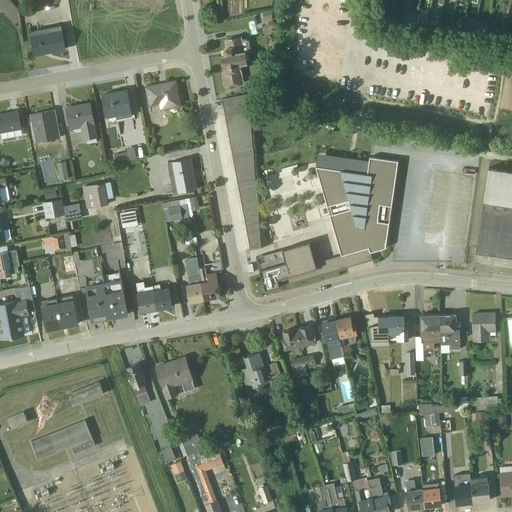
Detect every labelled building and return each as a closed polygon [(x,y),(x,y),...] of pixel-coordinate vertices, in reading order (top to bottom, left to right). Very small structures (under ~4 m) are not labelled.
[(504,0),(498,35),(511,37),(511,34),(504,33),(511,0),(504,0)] [(417,9),(405,7),(404,18),(415,19),(417,9)] [(265,19),(272,17),(273,9),(263,10),(265,19)] [(418,20),(428,21),(429,13),(419,12),(418,20)] [(466,29),(475,31),(476,25),(476,22),(468,20),(466,29)] [(476,25),(475,31),(487,33),(489,24),(479,22),(478,25),(476,25)] [(35,52),(66,47),(61,23),(31,29),(35,52)] [(224,67),(241,63),(248,62),(248,60),(246,54),(246,50),(251,49),(248,36),(243,37),(242,34),(225,38),(226,46),(225,46),(223,49),(224,51),(224,53),(220,53),(222,63),(223,67),(224,67)] [(241,63),(224,67),(224,69),(222,70),(225,85),(244,81),(241,63)] [(160,107),(180,104),(176,79),(146,84),(150,104),(159,102),(160,107)] [(117,117),(133,114),(128,87),(103,91),(107,115),(117,114),(117,117)] [(224,105),(249,100),(247,92),(222,97),(224,105)] [(88,142),(98,140),(97,135),(98,135),(91,100),(66,104),(70,127),(81,125),(84,138),(87,137),(88,142)] [(249,100),(224,105),(225,113),(250,109),(249,100)] [(36,140),(60,135),(56,107),(30,112),(36,140)] [(0,111),(0,131),(1,131),(2,137),(22,133),(21,127),(23,127),(19,108),(0,111)] [(250,109),(225,113),(231,147),(253,143),(250,109)] [(373,133),(371,142),(391,145),(392,136),(373,133)] [(253,143),(231,147),(244,214),(259,211),(253,143)] [(115,161),(126,159),(125,152),(114,154),(115,161)] [(263,266),(260,267),(266,288),(347,265),(345,260),(371,252),(371,250),(386,246),(398,159),(370,155),(369,159),(318,152),(316,165),(341,253),(322,259),(316,238),(276,249),(279,262),(263,266)] [(0,161),(0,164),(7,168),(11,159),(3,156),(0,161)] [(173,191),(178,190),(178,191),(197,187),(192,156),(168,160),(173,191)] [(66,159),(57,161),(60,178),(63,177),(63,181),(70,180),(69,176),(66,159)] [(297,163),(282,167),(283,171),(298,167),(297,163)] [(511,169),(488,166),(476,250),(511,254),(511,169)] [(0,200),(9,199),(10,196),(6,175),(0,176),(0,203),(0,202),(0,200)] [(87,206),(109,202),(105,180),(83,184),(87,206)] [(50,195),(57,194),(56,187),(49,188),(50,195)] [(208,193),(198,194),(200,205),(203,204),(202,197),(208,196),(208,193)] [(190,196),(192,208),(200,207),(200,205),(198,194),(190,196)] [(46,216),(66,212),(63,196),(43,200),(46,216)] [(165,220),(183,217),(181,204),(187,203),(186,197),(162,200),(165,220)] [(71,217),(79,215),(77,207),(69,209),(71,217)] [(123,225),(138,223),(136,209),(121,211),(123,225)] [(259,211),(244,214),(250,248),(262,246),(259,211)] [(67,249),(73,248),(72,245),(70,233),(69,231),(50,235),(50,236),(45,237),(47,243),(53,242),(55,249),(66,246),(67,249)] [(20,264),(17,248),(9,250),(0,251),(0,275),(12,273),(12,271),(19,270),(18,264),(20,264)] [(279,262),(276,249),(256,255),(260,267),(263,266),(279,262)] [(345,260),(347,265),(373,258),(371,252),(345,260)] [(205,298),(199,267),(197,255),(186,257),(190,281),(186,282),(189,301),(205,299),(205,298)] [(206,272),(214,271),(212,261),(205,263),(205,266),(206,272)] [(219,284),(217,271),(215,270),(214,271),(206,272),(205,266),(199,267),(205,298),(221,295),(220,288),(221,288),(220,284),(219,284)] [(110,315),(128,312),(120,271),(103,274),(110,315)] [(93,318),(110,315),(103,274),(94,276),(94,279),(86,280),(93,318)] [(142,311),(158,308),(153,283),(145,285),(144,279),(136,280),(142,311)] [(153,283),(158,308),(174,305),(170,285),(161,287),(160,282),(153,283)] [(27,313),(30,312),(27,298),(33,297),(30,283),(15,286),(18,299),(0,301),(0,324),(2,336),(11,335),(11,336),(16,335),(15,334),(24,332),(24,331),(28,330),(30,328),(27,313)] [(57,296),(63,326),(80,322),(75,296),(74,296),(73,292),(57,296)] [(47,329),(63,326),(57,296),(42,299),(47,329)] [(489,339),(496,338),(496,329),(495,310),(472,310),(473,339),(489,338),(489,339)] [(439,312),(440,339),(441,350),(450,350),(450,346),(460,346),(460,326),(460,319),(456,319),(456,311),(439,312)] [(440,339),(439,312),(421,312),(420,313),(421,331),(422,341),(423,341),(423,347),(434,347),(434,340),(440,339)] [(397,338),(408,338),(407,321),(404,321),(404,313),(389,314),(389,337),(397,337),(397,338)] [(345,353),(345,354),(346,356),(352,354),(352,352),(350,341),(354,340),(356,337),(355,332),(357,332),(355,322),(352,322),(351,314),(336,318),(345,353)] [(331,356),(345,353),(336,318),(331,318),(321,320),(323,328),(321,329),(324,340),(327,339),(331,356)] [(297,326),(302,344),(318,340),(316,329),(313,330),(312,323),(297,326)] [(285,348),(302,344),(297,326),(282,329),(284,336),(282,337),(285,348)] [(414,349),(406,349),(406,372),(408,373),(408,377),(413,377),(414,372),(415,372),(414,349)] [(247,365),(241,367),(248,387),(270,379),(269,377),(281,373),(277,360),(269,362),(272,369),(266,371),(260,350),(244,355),(247,365)] [(304,354),(307,366),(316,364),(314,352),(304,354)] [(185,354),(156,364),(166,396),(179,392),(176,383),(182,381),(185,389),(196,386),(185,354)] [(298,375),(308,372),(307,366),(304,354),(291,357),(293,365),(295,364),(298,375)] [(461,382),(468,381),(467,358),(459,358),(460,372),(461,372),(461,382)] [(147,380),(140,361),(126,366),(140,403),(151,399),(144,381),(147,380)] [(72,389),(77,402),(104,391),(99,379),(72,389)] [(303,394),(309,392),(307,386),(301,389),(303,394)] [(443,403),(444,409),(461,408),(460,407),(468,407),(468,393),(460,394),(460,401),(443,403)] [(473,408),(505,405),(504,395),(498,395),(498,393),(472,395),(473,408)] [(339,413),(356,409),(354,402),(337,406),(339,413)] [(439,410),(444,409),(443,403),(432,403),(432,402),(418,402),(419,411),(439,410)] [(376,405),(357,411),(359,417),(378,411),(376,405)] [(7,415),(12,425),(28,419),(24,408),(7,415)] [(476,419),(486,418),(485,408),(475,409),(476,419)] [(440,422),(439,410),(425,412),(426,424),(440,422)] [(498,426),(507,425),(505,412),(496,413),(498,426)] [(86,417),(32,439),(39,456),(71,443),(74,451),(96,442),(86,417)] [(450,417),(441,418),(442,430),(452,429),(450,417)] [(272,434),(279,432),(279,430),(282,428),(280,421),(267,426),(270,433),(271,432),(272,434)] [(308,427),(311,440),(317,438),(314,428),(313,429),(312,426),(308,427)] [(198,431),(178,438),(184,453),(204,446),(198,431)] [(171,443),(162,447),(167,459),(176,456),(171,443)] [(403,461),(401,447),(392,448),(393,462),(403,461)] [(226,467),(219,448),(195,457),(197,463),(196,463),(209,497),(204,499),(209,511),(223,511),(224,511),(206,468),(213,465),(215,471),(226,467)] [(353,477),(357,476),(354,464),(356,463),(355,458),(351,459),(348,449),(342,450),(344,460),(343,461),(348,478),(353,477)] [(181,459),(171,462),(178,479),(188,476),(181,459)] [(379,462),(380,470),(389,468),(388,460),(379,462)] [(511,462),(500,464),(500,470),(499,470),(501,495),(511,493),(511,462)] [(456,502),(473,501),(471,475),(470,470),(454,472),(456,502)] [(471,475),(473,501),(491,499),(488,478),(487,473),(471,475)] [(357,476),(353,477),(356,487),(355,488),(359,507),(361,507),(362,511),(376,511),(368,477),(367,475),(367,474),(357,476)] [(379,474),(368,477),(376,511),(384,511),(391,510),(389,503),(391,502),(392,502),(390,493),(389,492),(388,492),(388,489),(384,490),(379,474)] [(408,507),(425,505),(423,485),(416,486),(415,476),(406,478),(407,485),(405,485),(406,498),(407,498),(408,507)] [(423,485),(425,505),(442,503),(440,483),(438,483),(437,479),(422,480),(423,485)] [(328,486),(334,511),(348,511),(344,495),(337,496),(334,480),(324,482),(326,487),(328,486)] [(273,497),(268,482),(259,485),(264,501),(273,497)] [(334,511),(328,486),(326,487),(324,482),(320,483),(324,498),(317,500),(319,506),(318,507),(319,510),(314,511),(313,511),(334,511)] [(396,492),(390,493),(392,502),(391,502),(392,504),(399,502),(396,492)]
